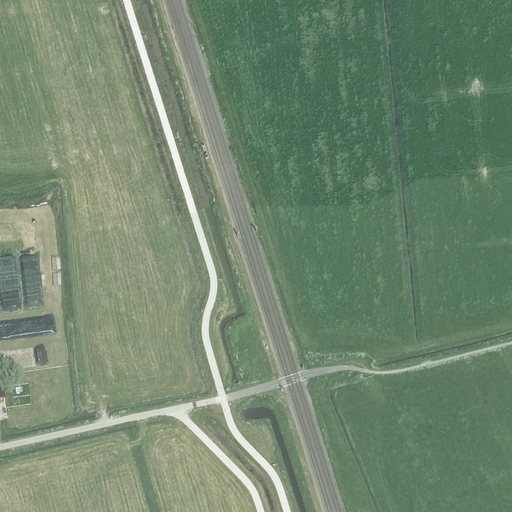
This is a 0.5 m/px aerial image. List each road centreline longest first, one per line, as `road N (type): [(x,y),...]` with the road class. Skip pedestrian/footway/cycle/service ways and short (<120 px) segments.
road 1 (unclassified): [(0,447),(222,399)]
road 2 (track): [(350,367),(511,325)]
